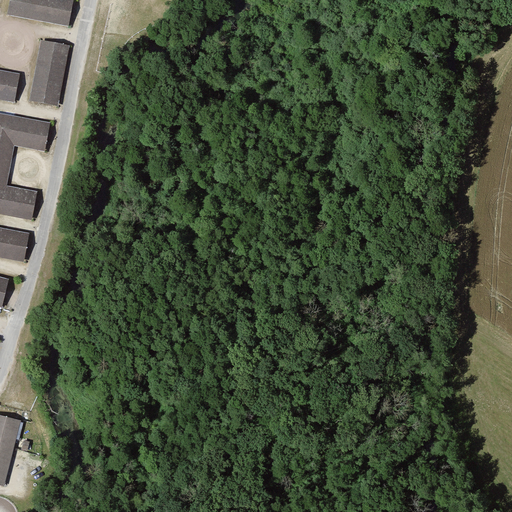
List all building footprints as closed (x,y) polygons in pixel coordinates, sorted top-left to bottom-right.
[(68,27),(74,0),(71,0),(12,0),(10,16),(68,27)] [(43,42),(32,102),(58,107),(70,47),(43,42)] [(21,76),(0,71),(0,101),(16,105),(21,76)] [(15,147),(46,153),(51,125),(0,115),(0,215),(33,221),(38,194),(7,188),(15,147)] [(0,259),(25,264),(30,235),(0,229),(0,259)] [(0,307),(3,308),(10,281),(0,278),(0,307)] [(0,416),(0,485),(5,487),(22,422),(0,416)]
